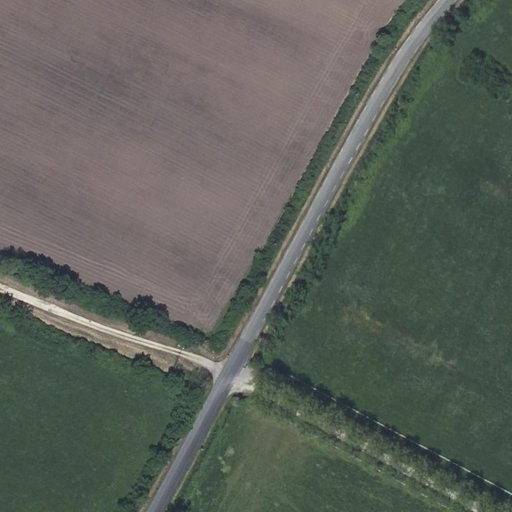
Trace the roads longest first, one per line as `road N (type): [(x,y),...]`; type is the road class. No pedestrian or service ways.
road 1 (tertiary): [(449,0),(376,102),(232,377)]
road 2 (track): [(0,288),(232,377)]
road 3 (tertiary): [(158,511),(232,377)]
